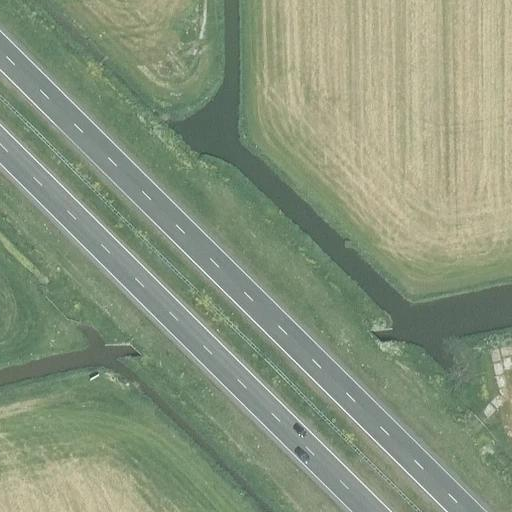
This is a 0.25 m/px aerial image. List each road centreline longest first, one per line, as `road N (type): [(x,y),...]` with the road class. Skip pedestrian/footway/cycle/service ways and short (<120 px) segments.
road 1 (trunk): [(464,511),(0,52)]
road 2 (trunk): [(0,146),(370,511)]
road 3 (track): [(423,471),(504,395),(496,354),(511,351)]
